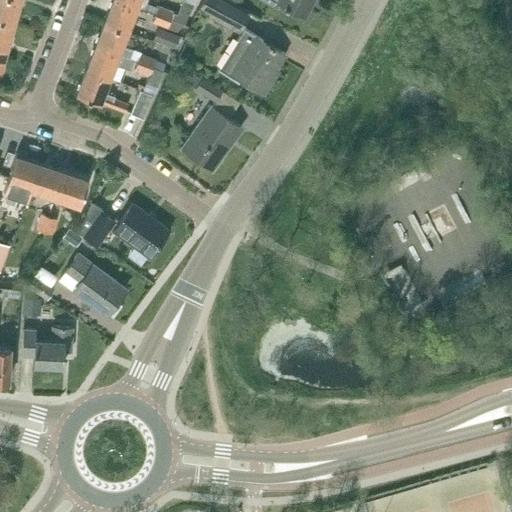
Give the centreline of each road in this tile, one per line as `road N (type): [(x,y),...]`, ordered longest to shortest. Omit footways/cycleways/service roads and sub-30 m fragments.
road 1 (residential): [(224,226),(295,125),(365,0)]
road 2 (residential): [(224,226),(112,148),(30,117)]
road 3 (tertiary): [(154,477),(280,475),(334,460)]
road 4 (tertiary): [(334,460),(162,441)]
road 5 (residential): [(194,282),(112,400)]
road 6 (residential): [(148,415),(194,282)]
road 7 (residential): [(30,117),(76,0)]
